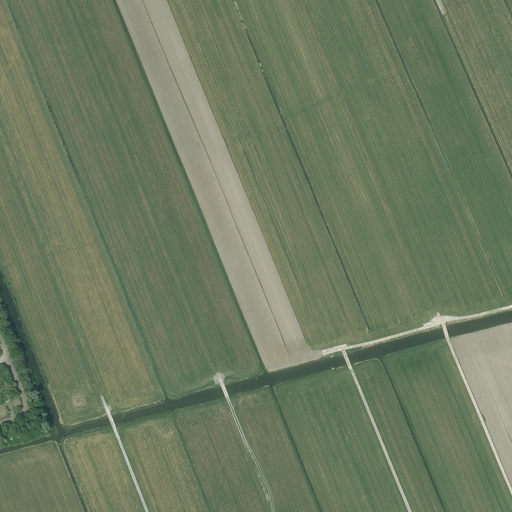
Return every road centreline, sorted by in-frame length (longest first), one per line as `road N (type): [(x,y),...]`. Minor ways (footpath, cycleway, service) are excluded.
road 1 (track): [(409,511),(342,348),(511,306)]
road 2 (track): [(511,492),(438,314)]
road 3 (track): [(146,511),(101,396)]
